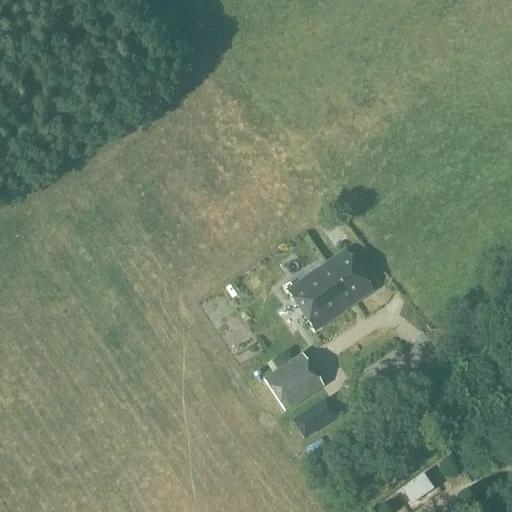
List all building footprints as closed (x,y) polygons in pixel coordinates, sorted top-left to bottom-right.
[(331,228),(342,240),(353,230),(342,218),(331,228)] [(287,294),(315,334),(374,293),(346,253),(287,294)] [(286,414),(325,389),(303,355),(264,381),(286,414)] [(318,415),(297,428),(306,443),(328,430),(318,415)] [(435,492),(423,476),(401,492),(412,507),(435,492)]
